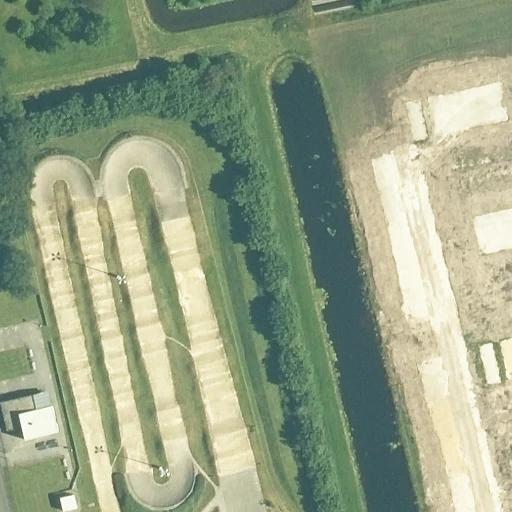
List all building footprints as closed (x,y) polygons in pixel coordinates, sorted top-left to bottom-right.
[(496,85),(482,88),(491,124),(505,120),(496,85)] [(482,88),(468,92),(477,127),(491,124),(482,88)] [(468,92),(454,95),(463,130),(477,127),(468,92)] [(454,95),(440,99),(449,134),(463,130),(454,95)] [(440,99),(426,102),(435,137),(449,134),(440,99)] [(511,210),(501,213),(509,248),(511,247),(511,210)] [(501,213),(487,217),(495,252),(509,248),(501,213)] [(487,217),(473,220),(481,255),(495,252),(487,217)] [(140,323),(142,336),(157,333),(155,320),(140,323)] [(511,342),(499,345),(508,380),(511,379),(511,342)] [(55,433),(50,408),(37,411),(33,395),(0,402),(0,407),(6,432),(20,429),(23,441),(24,441),(23,440),(55,433)] [(63,511),(76,509),(73,496),(59,499),(62,511),(63,511)]
